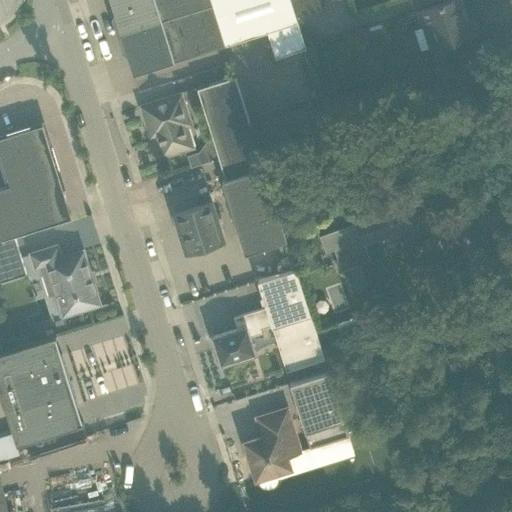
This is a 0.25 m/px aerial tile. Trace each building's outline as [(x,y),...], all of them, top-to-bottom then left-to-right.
[(211,0),(110,0),(114,12),(111,17),(122,51),(127,54),(133,73),(225,44),(211,0)] [(306,48),(290,0),(211,0),(225,44),(267,31),(275,57),(306,48)] [(471,17),(466,19),(460,0),(450,0),(417,11),(430,50),(431,50),(434,60),(448,55),(444,44),(476,34),(471,17)] [(225,178),(264,166),(235,75),(197,87),(225,178)] [(187,126),(191,124),(181,92),(140,105),(150,137),(154,136),(161,157),(193,147),(187,126)] [(0,239),(14,235),(71,217),(42,123),(0,136),(0,154),(9,185),(0,187),(0,239)] [(244,252),(286,239),(264,166),(225,178),(222,179),(244,252)] [(353,219),(316,232),(322,249),(331,246),(338,268),(347,265),(370,332),(387,327),(379,302),(386,300),(366,244),(401,231),(407,248),(430,241),(425,223),(434,221),(426,198),(375,214),(373,209),(352,216),(353,219)] [(186,251),(224,239),(212,201),(174,213),(186,251)] [(0,281),(26,273),(14,235),(0,239),(0,281)] [(82,251),(61,258),(57,245),(30,253),(35,267),(38,266),(48,297),(54,295),(60,315),(98,303),(82,251)] [(286,371),(324,359),(296,268),(257,280),(266,306),(233,317),(237,328),(246,325),(250,335),(261,332),(260,328),(271,324),(286,371)] [(255,352),(250,335),(246,325),(237,328),(212,336),(221,363),(255,352)] [(50,338),(56,336),(56,335),(0,352),(0,391),(16,444),(83,423),(83,421),(77,423),(72,407),(78,405),(61,352),(55,354),(50,338)] [(310,446),(348,434),(328,370),(290,382),(310,446)] [(263,436),(245,441),(256,477),(258,481),(258,482),(259,483),(259,484),(260,484),(261,485),(262,486),(263,486),(264,486),(265,486),(265,487),(266,487),(267,487),(268,487),(269,486),(270,486),(271,486),(272,485),(273,485),(273,484),(274,484),(275,483),(275,482),(276,481),(276,480),(276,479),(277,478),(277,477),(277,476),(275,471),(290,466),(286,454),(299,450),(288,415),(260,424),(263,436)]
